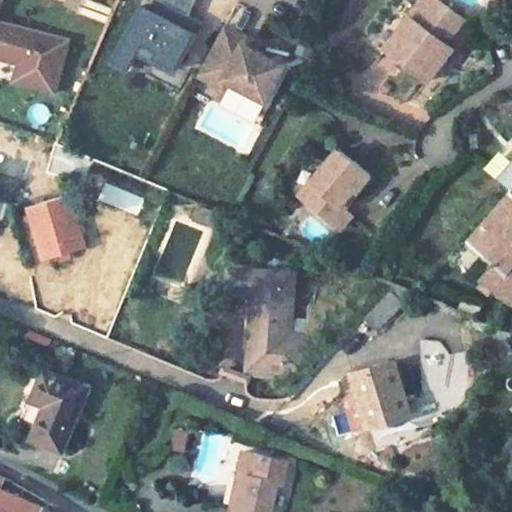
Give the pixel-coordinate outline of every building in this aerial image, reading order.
[(196,0),(143,0),(120,50),(175,76),(196,31),(185,25),(196,0)] [(436,0),(422,0),(388,46),(431,80),(439,68),(431,62),(427,58),(441,40),(446,45),(463,21),(436,0)] [(74,45),(1,19),(0,22),(0,58),(20,66),(13,86),(54,101),(74,45)] [(248,35),(223,23),(193,85),(222,99),(227,90),(268,109),(288,67),(243,46),(248,35)] [(441,40),(427,58),(431,62),(446,45),(441,40)] [(44,100),(33,128),(61,139),(72,111),(44,100)] [(339,152),(302,193),(341,227),(351,215),(344,208),(340,205),(353,190),(356,193),(370,178),(339,152)] [(511,163),(496,182),(511,194),(511,163)] [(136,189),(130,203),(156,213),(162,199),(136,189)] [(353,190),(340,205),(344,208),(356,193),(353,190)] [(511,194),(469,243),(493,265),(480,280),(501,299),(511,285),(511,271),(509,268),(511,264),(511,260),(510,258),(511,255),(511,194)] [(30,210),(44,257),(86,245),(72,197),(30,210)] [(216,209),(196,201),(191,214),(211,222),(216,209)] [(219,225),(224,213),(216,209),(211,222),(219,225)] [(254,295),(256,270),(227,268),(225,292),(254,295)] [(291,332),(296,274),(256,270),(254,295),(249,349),(247,370),(290,374),(308,355),(309,334),(291,332)] [(511,285),(501,299),(511,308),(511,285)] [(395,286),(389,292),(403,305),(413,293),(395,286)] [(389,292),(367,316),(380,328),(403,305),(389,292)] [(354,373),(368,426),(426,410),(421,392),(405,395),(396,362),(354,373)] [(46,406),(32,439),(62,450),(89,388),(44,370),(32,400),(46,406)] [(173,452),(186,454),(190,432),(177,430),(173,452)] [(246,472),(237,509),(232,508),(231,511),(271,511),(278,483),(283,484),(288,461),(245,451),(240,471),(246,472)] [(237,509),(246,472),(240,471),(232,508),(237,509)] [(0,511),(53,511),(52,511),(2,489),(7,478),(0,474),(0,511)]
